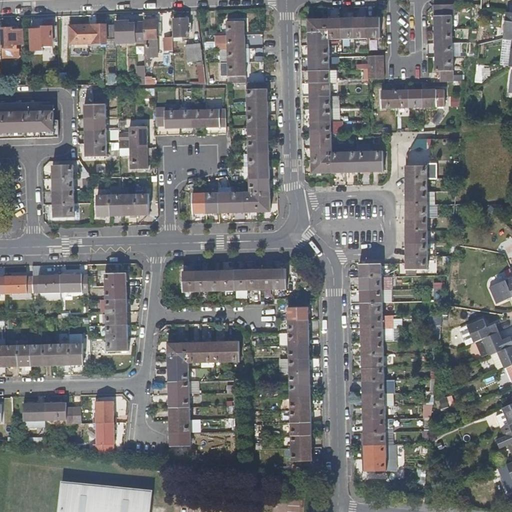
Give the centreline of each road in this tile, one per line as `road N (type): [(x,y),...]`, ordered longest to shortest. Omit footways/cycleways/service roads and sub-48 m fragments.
road 1 (residential): [(338,509),(330,263)]
road 2 (residential): [(0,8),(241,0)]
road 3 (residential): [(298,203),(289,174),(285,0)]
road 4 (residential): [(330,263),(387,251),(391,203),(379,196),(298,203)]
road 5 (residential): [(0,97),(66,95),(67,152),(29,153)]
road 6 (residential): [(0,387),(142,384)]
road 7 (residential): [(169,243),(283,241),(295,231)]
road 8 (residential): [(33,246),(156,244)]
